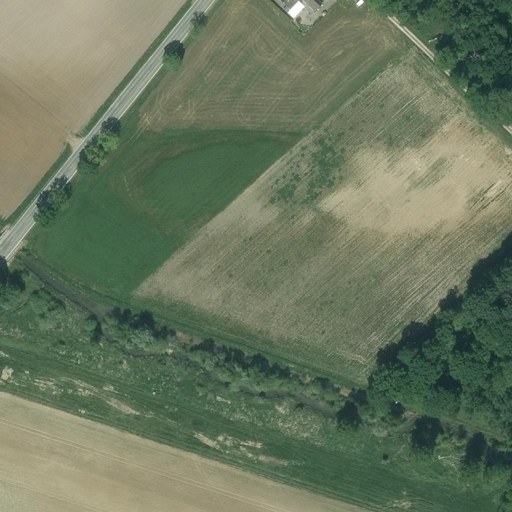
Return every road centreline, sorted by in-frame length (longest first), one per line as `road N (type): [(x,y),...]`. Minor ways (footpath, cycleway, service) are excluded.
road 1 (secondary): [(0,255),(206,0)]
road 2 (track): [(371,0),(511,130)]
